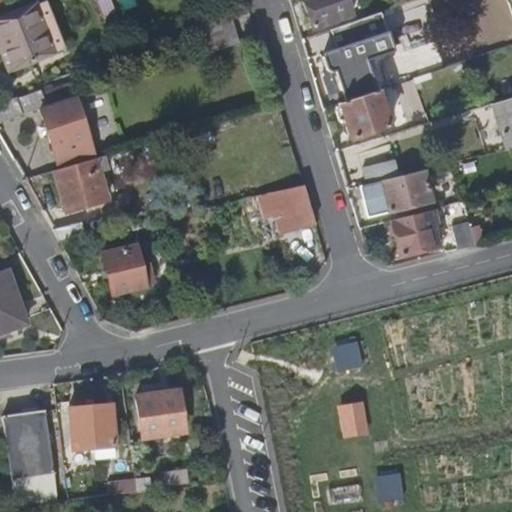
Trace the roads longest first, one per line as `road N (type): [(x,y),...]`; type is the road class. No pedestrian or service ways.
road 1 (residential): [(262,0),(351,297)]
road 2 (residential): [(0,191),(95,356)]
road 3 (residential): [(242,511),(212,337)]
road 4 (residential): [(511,251),(351,297)]
road 5 (residential): [(351,297),(212,337)]
